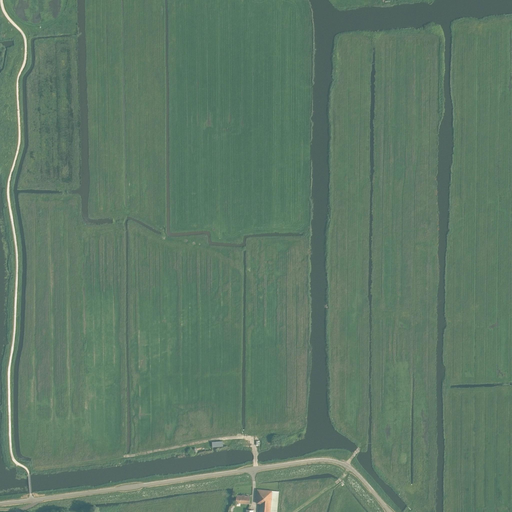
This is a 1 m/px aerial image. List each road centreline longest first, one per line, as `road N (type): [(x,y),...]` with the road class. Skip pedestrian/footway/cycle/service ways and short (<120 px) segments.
road 1 (unclassified): [(390,511),(333,460),(0,504)]
road 2 (track): [(249,439),(27,469)]
